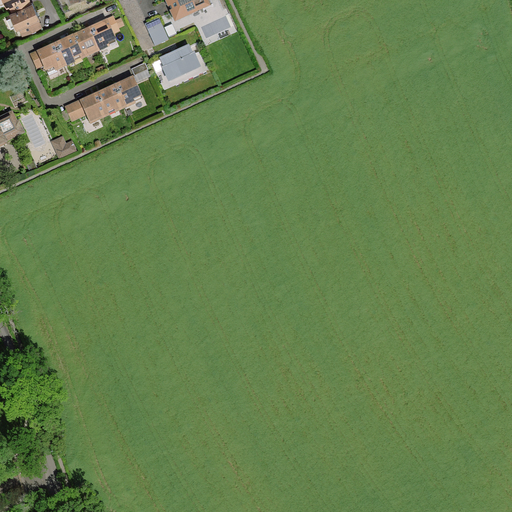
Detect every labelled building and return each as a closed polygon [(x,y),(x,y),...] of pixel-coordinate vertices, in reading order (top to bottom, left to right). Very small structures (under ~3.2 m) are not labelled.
[(15,13),(34,4),(32,0),(7,0),(10,7),(12,6),(15,13)] [(165,0),(168,7),(171,6),(172,9),(170,10),(175,21),(211,5),(209,0),(165,0)] [(35,4),(34,4),(15,13),(14,13),(21,29),(22,29),(25,35),(44,27),(41,20),(42,19),(35,4)] [(159,18),(145,24),(155,46),(169,40),(159,18)] [(108,24),(99,29),(109,51),(112,50),(110,46),(118,43),(115,36),(122,33),(120,30),(126,27),(123,20),(117,23),(115,19),(107,22),(108,24)] [(169,37),(177,34),(173,24),(165,27),(169,37)] [(109,51),(99,29),(76,39),(87,61),(109,51)] [(76,39),(58,48),(68,70),(77,66),(75,63),(83,59),(84,62),(87,61),(76,39)] [(68,70),(58,48),(41,55),(40,53),(32,56),(39,70),(45,67),(48,74),(56,70),(58,74),(68,70)] [(168,69),(176,87),(211,72),(203,53),(194,57),(191,50),(154,66),(157,74),(168,69)] [(148,62),(134,68),(139,82),(153,76),(148,62)] [(136,81),(119,88),(130,111),(138,107),(136,104),(144,100),(136,81)] [(119,88),(101,96),(112,119),(130,111),(119,88)] [(112,119),(101,96),(84,104),(83,102),(68,109),(74,123),(89,117),(94,127),(112,119)] [(20,124),(15,113),(0,120),(0,149),(11,145),(10,143),(27,135),(22,123),(20,124)] [(75,143),(58,150),(62,160),(79,152),(75,143)]
